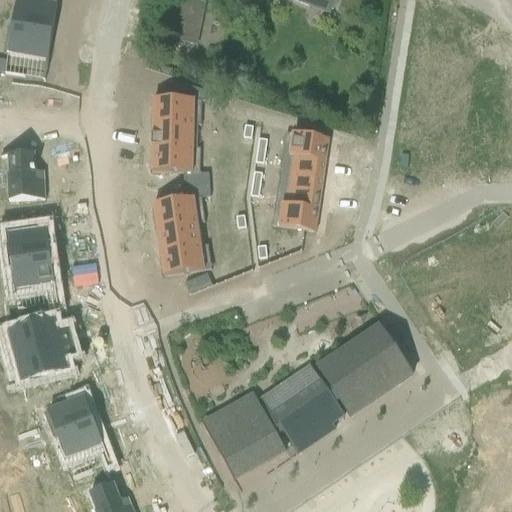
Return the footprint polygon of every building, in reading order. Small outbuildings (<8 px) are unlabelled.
[(258,12),(262,0),(236,0),(235,3),(258,12)] [(181,1),(172,44),(196,49),(204,5),(181,1)] [(13,29),(12,30),(52,37),(52,34),(52,30),(53,30),(54,25),(53,25),(55,14),(56,14),(56,9),(55,8),(55,9),(47,8),(47,7),(17,2),(16,7),(17,7),(15,18),(14,18),(14,23),(13,27),(13,29)] [(4,52),(3,57),(8,58),(38,63),(38,62),(46,64),(47,65),(48,59),(49,48),(50,48),(51,43),(50,43),(51,39),(52,37),(12,30),(13,29),(8,28),(7,32),(8,32),(7,36),(6,41),(4,52)] [(182,87),(181,103),(201,104),(206,104),(206,95),(206,94),(182,87)] [(152,126),(152,127),(154,127),(154,126),(192,127),(193,127),(197,127),(197,128),(200,129),(200,128),(201,123),(200,123),(200,110),(201,110),(201,104),(181,103),(153,103),(153,109),(153,121),(152,121),(152,126)] [(152,149),(152,152),(192,153),(193,153),(197,153),(197,152),(197,146),(196,146),(196,134),(197,134),(197,128),(197,127),(193,127),(192,127),(154,126),(154,127),(154,129),(155,129),(154,138),(154,139),(152,139),(152,141),(152,149)] [(244,129),(243,141),(251,142),(252,130),(244,129)] [(283,153),(282,158),(289,159),(302,161),(325,164),(326,159),(325,159),(326,155),(328,142),(292,137),(285,136),(284,142),(285,142),(283,153)] [(258,142),(257,154),(265,155),(266,143),(258,142)] [(151,169),(151,175),(171,176),(171,175),(177,175),(177,176),(183,176),(192,176),(199,177),(199,176),(199,171),(199,170),(199,158),(200,158),(200,153),(200,152),(197,152),(197,153),(193,153),(192,153),(152,152),(151,157),(152,157),(152,169),(151,169)] [(257,154),(255,166),(263,167),(265,155),(257,154)] [(9,178),(7,178),(7,184),(8,184),(9,199),(8,199),(8,204),(44,202),(43,174),(39,174),(39,175),(35,175),(34,157),(8,159),(8,160),(8,162),(9,162),(9,176),(9,178)] [(280,171),(279,174),(299,177),(323,181),(324,173),(323,173),(324,169),(325,164),(302,161),(289,159),(282,158),(281,161),(282,161),(281,172),(280,171)] [(278,188),(277,191),(297,194),(320,197),(321,190),(321,186),(322,186),(323,181),(299,177),(279,174),(279,177),(280,178),(278,188)] [(253,175),(252,187),(260,189),(262,177),(253,175)] [(183,176),(183,190),(209,188),(208,176),(199,176),(199,177),(192,176),(183,176)] [(252,187),(250,199),(258,201),(260,189),(252,187)] [(209,188),(183,190),(185,203),(194,202),(201,201),(210,200),(209,188)] [(275,205),(275,208),(282,209),(295,211),(318,214),(319,209),(318,209),(319,204),(319,205),(320,197),(297,194),(277,191),(277,194),(276,205),(275,205)] [(173,205),(153,208),(154,214),(156,226),(156,231),(156,232),(158,232),(158,231),(196,225),(197,225),(201,225),(201,226),(204,225),(204,224),(203,220),(201,207),(202,207),(201,201),(194,202),(185,203),(179,204),(179,205),(173,205)] [(272,224),(272,229),(279,230),(296,233),(296,232),(300,233),(300,234),(315,236),(316,223),(316,219),(317,219),(318,214),(295,211),(282,209),(275,208),(274,213),(275,213),(273,224),(272,224)] [(243,219),(235,220),(237,232),(245,231),(243,219)] [(196,225),(158,231),(158,232),(159,237),(160,237),(162,251),(161,251),(161,255),(162,256),(200,251),(201,250),(204,250),(204,249),(203,244),(201,231),(202,231),(201,226),(201,225),(197,225),(196,225)] [(6,238),(2,238),(3,244),(5,255),(4,255),(5,259),(6,264),(5,264),(6,266),(11,266),(50,260),(50,257),(49,257),(49,253),(48,248),(46,237),(47,237),(46,232),(45,232),(45,233),(37,234),(37,233),(6,238)] [(452,245),(399,273),(437,344),(456,334),(468,328),(467,326),(466,326),(463,320),(472,315),(475,321),(475,322),(476,324),(489,316),(489,315),(504,308),(511,323),(511,233),(498,241),(499,242),(500,242),(503,248),(494,253),(491,247),(490,245),(475,253),(479,261),(464,269),(452,245)] [(161,255),(160,255),(160,256),(161,263),(163,271),(162,271),(163,280),(183,277),(183,276),(189,275),(189,276),(204,274),(211,273),(210,267),(209,267),(208,254),(208,249),(207,248),(204,249),(204,250),(201,250),(200,251),(162,256),(161,255)] [(265,249),(257,250),(258,262),(266,261),(265,249)] [(11,266),(6,266),(6,269),(7,269),(7,273),(8,278),(10,289),(9,289),(10,294),(15,294),(45,289),(52,288),(53,288),(54,288),(53,283),(51,272),(52,272),(51,267),(50,267),(50,263),(50,260),(11,266)] [(207,277),(184,286),(189,298),(212,289),(207,277)] [(15,300),(0,301),(0,314),(17,312),(17,311),(15,300)] [(17,312),(0,314),(0,328),(19,325),(17,312)] [(9,337),(2,338),(3,343),(4,346),(4,347),(5,351),(6,351),(8,359),(7,359),(8,362),(15,361),(70,346),(69,340),(68,340),(67,334),(64,335),(64,334),(56,336),(53,325),(45,328),(45,327),(33,330),(33,331),(26,332),(24,333),(24,332),(9,336),(9,337)] [(254,399),(202,427),(233,482),(285,454),(277,440),(283,437),(285,439),(317,418),(326,430),(343,418),(336,407),(339,405),(349,419),(380,398),(375,391),(407,369),(380,329),(316,372),(321,380),(318,382),(310,369),(261,402),(260,402),(265,410),(262,413),(254,399)] [(15,361),(8,362),(9,365),(11,373),(11,374),(12,378),(13,378),(14,382),(13,382),(14,386),(21,385),(36,381),(39,380),(38,380),(46,378),(57,375),(66,372),(63,361),(70,359),(70,358),(73,358),(71,352),(72,352),(70,346),(15,361)] [(37,386),(14,395),(18,407),(41,398),(37,386)] [(41,398),(18,407),(23,419),(46,410),(41,398)] [(47,414),(43,416),(45,421),(49,430),(48,430),(49,433),(50,433),(51,437),(53,441),(57,439),(93,424),(92,422),(91,422),(90,418),(89,413),(88,414),(85,405),(84,400),(82,401),(75,404),(75,403),(47,414)] [(93,424),(57,439),(58,442),(58,441),(60,445),(59,446),(61,449),(65,458),(64,458),(66,463),(94,452),(101,449),(103,449),(101,444),(100,444),(97,436),(95,431),(93,427),(94,427),(93,424)] [(68,469),(45,478),(50,489),(73,480),(72,479),(68,469)] [(73,480),(50,489),(54,501),(77,492),(73,480)] [(114,487),(89,497),(90,500),(91,500),(95,511),(131,511),(127,500),(124,502),(120,504),(114,487)] [(25,511),(19,493),(7,496),(12,511),(25,511)]
